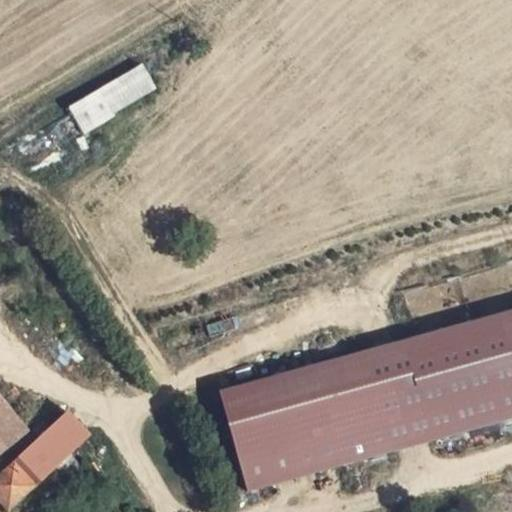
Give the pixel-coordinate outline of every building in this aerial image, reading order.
[(140,67),(97,92),(108,111),(152,86),(140,67)] [(109,116),(108,111),(97,92),(95,92),(66,110),(79,132),(109,116)] [(381,418),(235,459),(245,494),(511,417),(511,310),(362,353),(381,418)] [(362,353),(217,395),(235,459),(381,418),(362,353)] [(0,452),(24,432),(0,404),(0,452)] [(84,453),(69,434),(39,459),(51,472),(67,457),(74,464),(84,453)] [(0,511),(6,511),(33,489),(12,464),(0,474),(0,511)]
